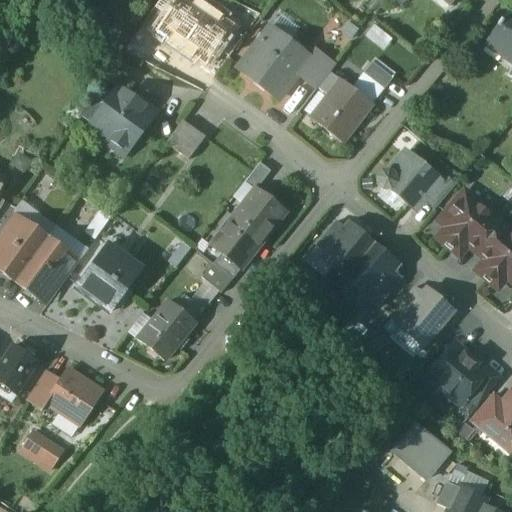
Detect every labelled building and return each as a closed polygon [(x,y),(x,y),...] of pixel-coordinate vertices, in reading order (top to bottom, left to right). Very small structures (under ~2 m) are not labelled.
[(218,51),(232,30),(235,27),(196,0),(177,0),(154,33),(168,42),(165,46),(190,63),(193,59),(206,68),(218,51)] [(511,8),(502,21),(500,20),(496,26),(497,27),(489,38),(490,39),(484,48),(511,67),(511,72),(511,74),(511,75),(511,8)] [(218,51),(229,59),(244,38),(232,30),(218,51)] [(308,60),(269,30),(238,70),(278,100),(297,75),(309,60),(308,60)] [(314,52),(308,60),(309,60),(297,75),(317,90),(334,68),(314,52)] [(363,74),(351,90),(370,104),(381,90),(383,91),(384,90),(363,74)] [(351,90),(339,81),(327,96),(330,99),(314,121),(310,118),(309,119),(342,144),(354,129),(353,128),(369,106),(371,107),(372,106),(351,90)] [(154,116),(118,89),(90,128),(108,142),(114,135),(131,148),(154,116)] [(204,140),(183,124),(167,146),(188,161),(204,140)] [(404,154),(388,174),(381,174),(376,180),(377,186),(382,191),(389,190),(408,206),(410,204),(419,204),(421,205),(424,201),(440,183),(439,182),(404,154)] [(259,164),(244,184),(253,191),(254,190),(256,191),(270,172),(259,164)] [(443,177),(439,182),(440,183),(424,201),(435,210),(454,187),(443,177)] [(253,191),(214,241),(225,250),(221,255),(240,270),(241,269),(240,268),(261,240),(263,242),(285,213),(256,191),(254,190),(253,191)] [(490,217),(464,195),(450,211),(446,210),(441,216),(442,220),(440,222),(448,229),(439,239),(458,256),(467,245),(467,244),(490,217)] [(12,215),(0,232),(0,255),(23,223),(12,215)] [(490,217),(467,244),(467,245),(477,253),(500,225),(490,217)] [(23,223),(0,255),(0,273),(14,283),(46,240),(23,223)] [(333,224),(317,244),(326,251),(343,231),(333,224)] [(372,246),(348,225),(343,231),(326,251),(320,259),(345,279),(372,246)] [(500,225),(477,253),(487,261),(487,262),(510,234),(500,225)] [(511,235),(510,234),(487,262),(487,261),(478,272),(497,288),(506,278),(511,282),(511,235)] [(69,256),(46,240),(14,283),(37,300),(46,288),(69,256)] [(107,246),(76,289),(77,290),(78,289),(98,303),(97,305),(110,314),(118,302),(126,292),(141,271),(107,246)] [(397,267),(372,246),(345,279),(369,300),(373,295),(372,295),(391,272),(392,273),(397,267)] [(201,276),(207,260),(196,255),(190,271),(201,276)] [(240,270),(221,255),(213,265),(232,280),(240,270)] [(69,256),(46,288),(56,295),(78,263),(69,256)] [(232,280),(213,265),(201,279),(221,294),(232,280)] [(392,273),(391,272),(372,295),(373,295),(382,303),(401,281),(392,273)] [(411,290),(388,317),(397,325),(421,298),(411,290)] [(452,313),(426,291),(421,298),(397,325),(396,327),(422,348),(452,313)] [(126,292),(118,302),(123,305),(131,295),(126,292)] [(202,311),(183,296),(174,307),(193,322),(202,311)] [(167,302),(137,340),(163,362),(194,323),(193,322),(174,307),(167,302)] [(37,362),(13,347),(0,366),(0,385),(16,395),(37,362)] [(485,372),(459,350),(453,351),(447,358),(441,357),(435,364),(438,369),(431,376),(432,382),(456,403),(462,402),(465,399),(486,373),(485,372)] [(486,373),(465,399),(476,409),(499,381),(487,371),(485,372),(486,373)] [(60,381),(45,372),(25,402),(41,413),(47,405),(46,404),(60,381)] [(101,394),(67,372),(60,381),(46,404),(47,405),(80,426),(101,394)] [(511,392),(511,393),(501,406),(504,408),(487,429),(492,433),(493,438),(500,444),(505,444),(510,438),(511,439),(511,392)] [(492,398),(472,421),(484,432),(487,429),(504,408),(501,406),(492,398)] [(448,454),(415,427),(392,453),(426,481),(448,454)] [(62,453),(32,434),(23,448),(53,467),(62,453)] [(458,490),(447,484),(437,506),(448,511),(458,490)] [(486,500),(459,488),(458,490),(448,511),(447,511),(479,511),(482,507),(483,507),(486,500)]
